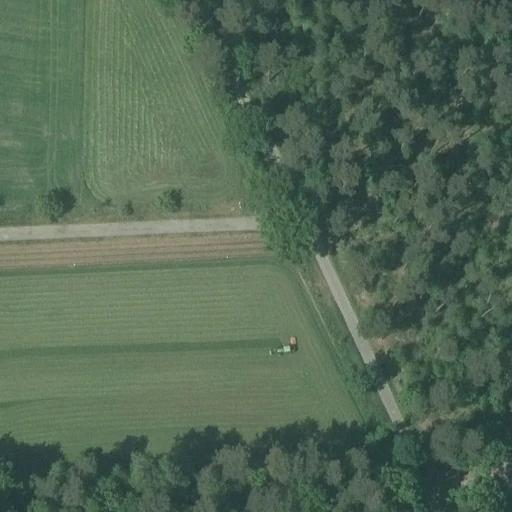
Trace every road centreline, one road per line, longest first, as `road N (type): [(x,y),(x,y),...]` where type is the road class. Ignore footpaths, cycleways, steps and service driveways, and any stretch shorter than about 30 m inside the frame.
road 1 (unclassified): [(427,491),(264,146)]
road 2 (track): [(94,511),(427,491)]
